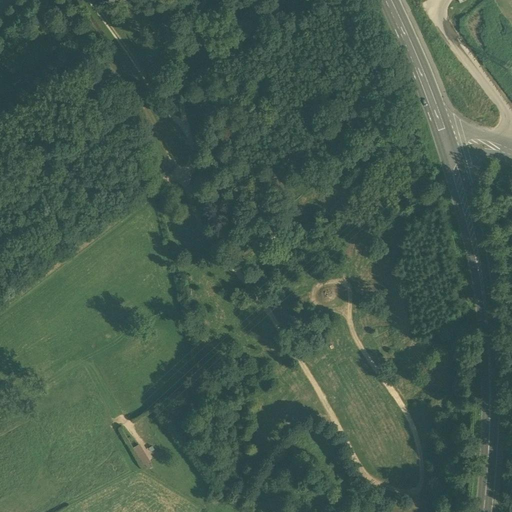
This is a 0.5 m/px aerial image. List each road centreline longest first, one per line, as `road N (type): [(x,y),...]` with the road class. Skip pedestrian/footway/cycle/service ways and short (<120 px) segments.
road 1 (primary): [(482,511),(488,326),(456,158)]
road 2 (primary): [(456,158),(390,0)]
